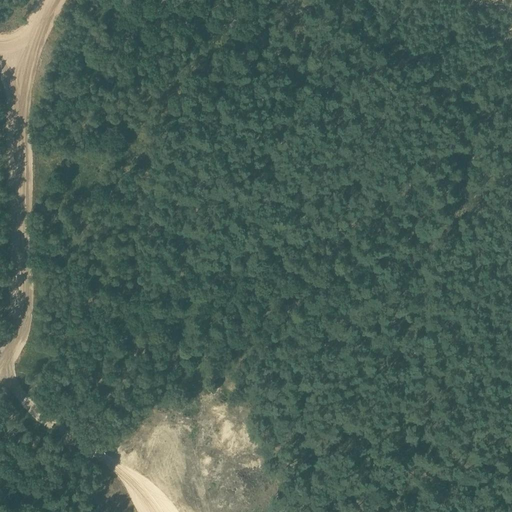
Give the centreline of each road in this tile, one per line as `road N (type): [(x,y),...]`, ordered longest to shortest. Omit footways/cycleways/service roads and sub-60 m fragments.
road 1 (track): [(0,362),(22,296),(18,66),(50,0)]
road 2 (track): [(156,511),(118,468),(0,380)]
